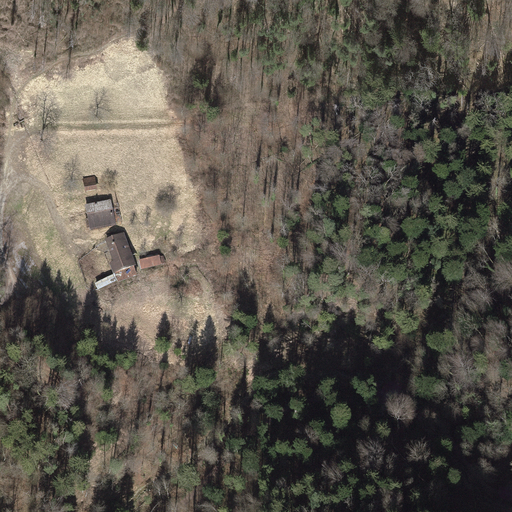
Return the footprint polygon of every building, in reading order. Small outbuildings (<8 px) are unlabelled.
[(93,178),(81,182),(84,193),(96,189),(93,178)] [(111,202),(84,206),(88,232),(115,227),(111,202)] [(134,266),(122,233),(104,240),(116,273),(134,266)] [(163,256),(137,262),(139,270),(165,264),(163,256)] [(73,280),(64,283),(66,288),(75,285),(73,280)]
